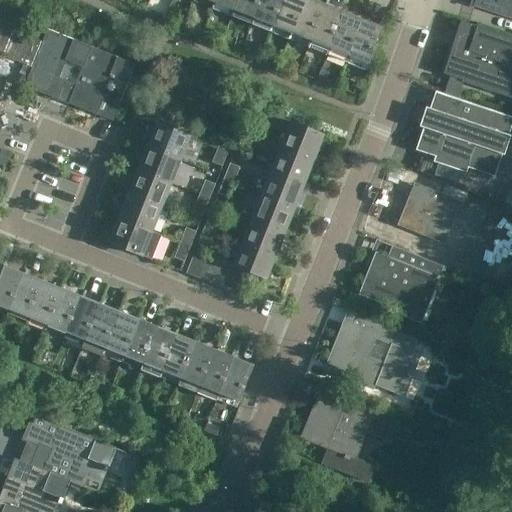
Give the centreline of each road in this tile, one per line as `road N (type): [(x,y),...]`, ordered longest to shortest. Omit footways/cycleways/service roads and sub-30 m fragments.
road 1 (residential): [(292,341),(421,3)]
road 2 (residential): [(292,341),(69,249)]
road 3 (residential): [(69,249),(13,226),(52,132),(108,155)]
road 4 (residential): [(215,511),(246,470),(292,341)]
